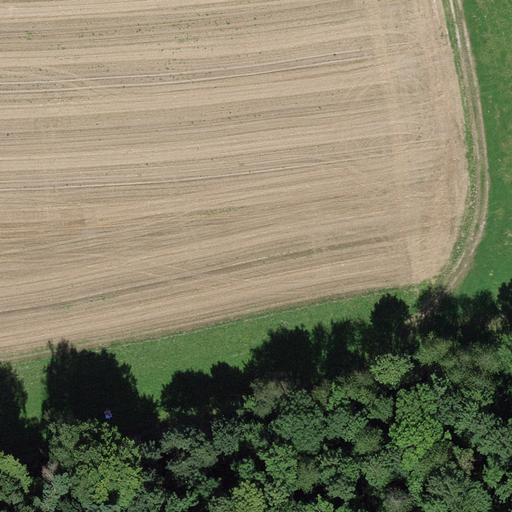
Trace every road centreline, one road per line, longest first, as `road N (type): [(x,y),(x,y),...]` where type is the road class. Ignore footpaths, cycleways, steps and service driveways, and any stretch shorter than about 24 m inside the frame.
road 1 (track): [(382,334),(0,440)]
road 2 (track): [(458,0),(483,136),(484,210),(443,281),(382,334)]
